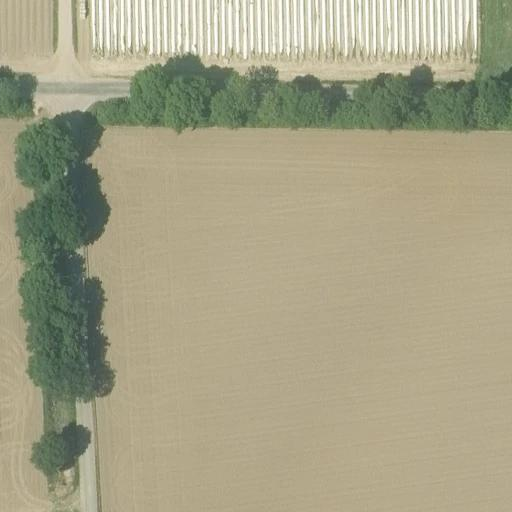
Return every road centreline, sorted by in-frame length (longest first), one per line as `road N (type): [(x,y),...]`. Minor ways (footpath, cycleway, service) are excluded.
road 1 (track): [(66,0),(87,511)]
road 2 (unclassified): [(0,85),(511,93)]
